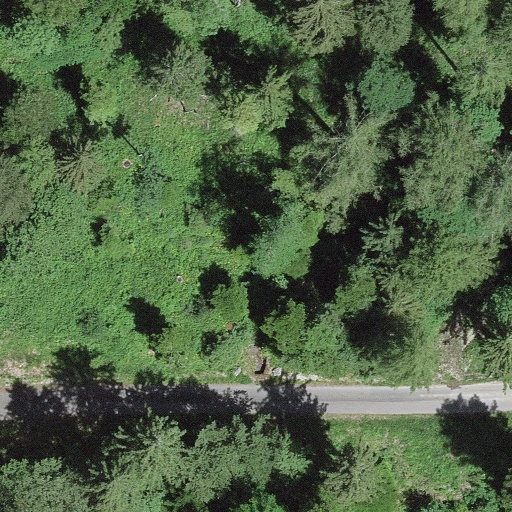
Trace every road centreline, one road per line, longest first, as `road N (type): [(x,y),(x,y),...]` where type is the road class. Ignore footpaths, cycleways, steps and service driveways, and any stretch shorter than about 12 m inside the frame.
road 1 (unclassified): [(511,398),(102,394),(0,405)]
road 2 (track): [(425,401),(511,288)]
